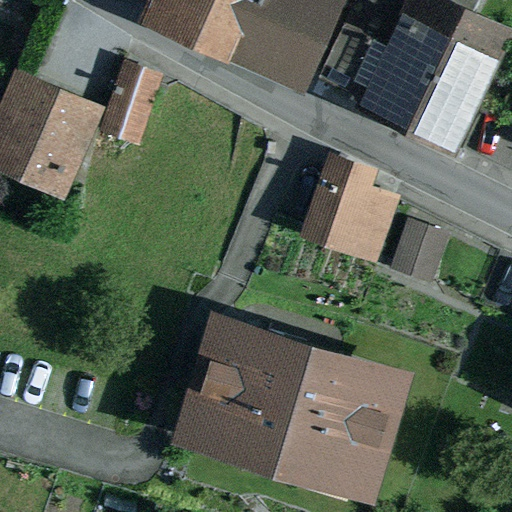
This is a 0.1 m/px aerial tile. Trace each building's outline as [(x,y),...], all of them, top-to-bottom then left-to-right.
[(243,0),(154,0),(153,4),(164,10),(227,39),(243,0)] [(333,0),(243,0),(227,39),(302,73),(333,0)] [(451,138),(500,36),(470,21),(480,0),(355,0),(321,69),(370,93),(368,98),(451,138)] [(123,66),(104,120),(138,133),(157,79),(123,66)] [(27,86),(0,146),(0,149),(54,174),(82,110),(27,86)] [(395,194),(366,184),(368,179),(330,166),(308,225),(374,250),(395,194)] [(411,222),(397,262),(428,272),(442,233),(411,222)] [(220,325),(190,422),(366,475),(395,378),(334,360),(330,372),(277,356),(281,344),(220,325)]
